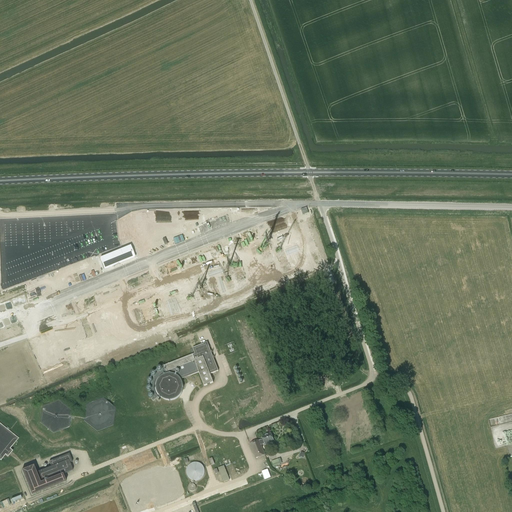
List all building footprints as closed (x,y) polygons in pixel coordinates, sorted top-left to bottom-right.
[(213,266),(173,282),(180,299),(178,300),(185,319),(191,316),(190,314),(196,312),(197,314),(227,302),(226,299),(238,294),(238,295),(256,288),(256,287),(268,283),(269,283),(305,268),(291,235),(255,249),(255,250),(243,254),(225,261),(225,262),(213,266)] [(130,248),(99,260),(101,265),(103,271),(118,265),(127,262),(134,259),(132,252),(130,248)] [(118,304),(92,314),(105,348),(131,338),(118,304)] [(148,384),(148,388),(148,391),(149,394),(151,398),(152,400),(153,402),(159,396),(161,398),(165,399),(168,400),(171,400),(174,400),(176,398),(179,396),(180,394),(182,392),(182,389),(183,387),(182,383),(181,379),(179,377),(186,374),(188,377),(199,373),(204,387),(213,383),(210,375),(218,371),(207,342),(192,348),(194,354),(162,367),(159,369),(156,370),(154,372),(152,374),(150,376),(150,378),(149,382),(148,384)] [(352,410),(354,410),(355,413),(362,410),(361,406),(358,407),(356,400),(349,402),(352,410)] [(337,423),(341,431),(354,425),(351,417),(337,423)] [(19,438),(0,423),(0,460),(1,461),(5,455),(8,457),(13,451),(10,449),(19,438)] [(261,445),(265,444),(273,441),(270,434),(262,437),(263,440),(258,441),(250,444),(256,459),(265,455),(261,445)] [(33,467),(21,471),(31,496),(65,483),(62,475),(73,471),(70,463),(72,462),(69,454),(49,462),(51,467),(36,473),(33,467)] [(280,458),(271,461),(273,466),(282,463),(280,458)] [(205,473),(205,472),(205,471),(205,470),(204,469),(204,468),(203,467),(203,466),(202,465),(201,464),(200,464),(199,463),(198,463),(197,463),(196,463),(195,463),(194,463),(193,463),(192,463),(191,464),(190,465),(189,465),(189,466),(188,467),(187,468),(187,469),(187,470),(186,471),(186,472),(187,473),(187,474),(187,475),(188,476),(188,477),(189,477),(189,478),(190,479),(191,479),(192,480),(193,480),(193,481),(194,481),(195,481),(196,481),(197,481),(198,480),(199,480),(200,480),(201,479),(202,479),(202,478),(203,477),(203,476),(204,475),(205,474),(205,473)] [(230,480),(224,466),(218,468),(224,482),(230,480)] [(268,470),(262,472),(265,480),(271,478),(268,470)]
